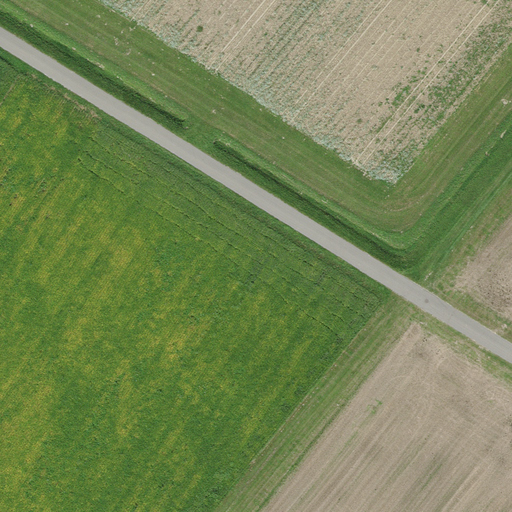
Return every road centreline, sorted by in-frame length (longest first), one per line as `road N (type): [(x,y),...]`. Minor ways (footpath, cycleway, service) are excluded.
road 1 (unclassified): [(511,351),(0,35)]
road 2 (track): [(511,177),(417,292)]
